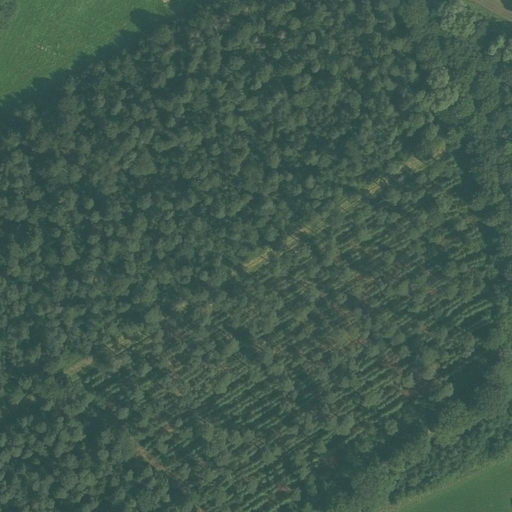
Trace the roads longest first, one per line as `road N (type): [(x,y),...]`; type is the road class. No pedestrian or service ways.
road 1 (track): [(0,417),(507,108)]
road 2 (track): [(0,141),(256,0)]
